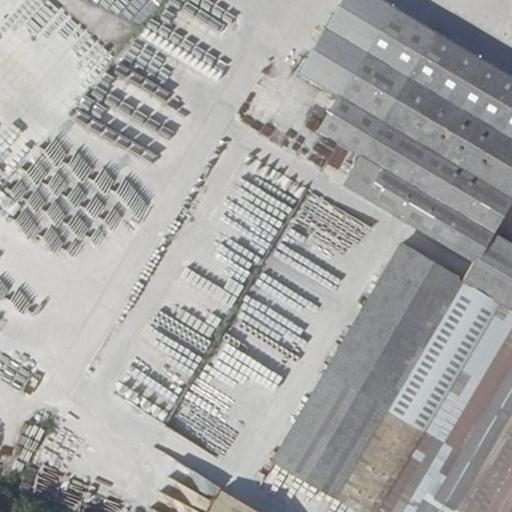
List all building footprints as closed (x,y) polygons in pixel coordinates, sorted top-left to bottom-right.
[(91,74),(110,55),(52,0),(13,0),(12,7),(5,0),(0,0),(0,145),(6,151),(25,155),(88,88),(91,74)] [(94,0),(142,18),(148,0),(94,0)] [(324,0),(278,0),(241,78),(283,99),(329,2),(324,0)] [(447,221),(510,98),(329,2),(283,99),(264,136),(335,173),(321,203),(429,255),(418,276),(358,247),(241,472),(320,511),(489,511),(511,469),(511,234),(498,226),(489,243),(447,221)] [(245,511),(196,488),(184,511),(245,511)]
